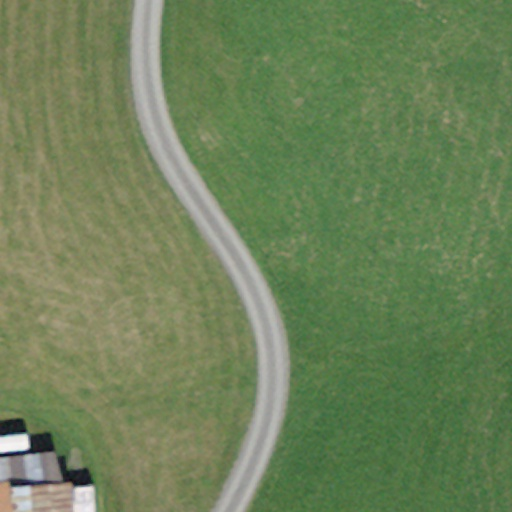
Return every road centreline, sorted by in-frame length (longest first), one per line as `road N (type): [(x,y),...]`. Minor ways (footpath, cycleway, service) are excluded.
road 1 (unclassified): [(150,0),(144,69),(153,114),(174,164),(253,289),(275,370),(253,460),(228,511)]
road 2 (track): [(0,398),(28,405),(79,446),(93,477),(93,511)]
